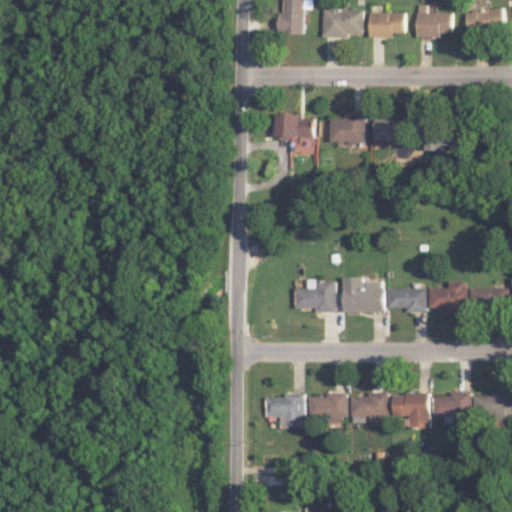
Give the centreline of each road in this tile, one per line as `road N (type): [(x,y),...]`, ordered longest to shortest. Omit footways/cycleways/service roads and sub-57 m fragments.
road 1 (tertiary): [(232,511),(244,0)]
road 2 (residential): [(236,351),(511,350)]
road 3 (residential): [(243,76),(511,74)]
